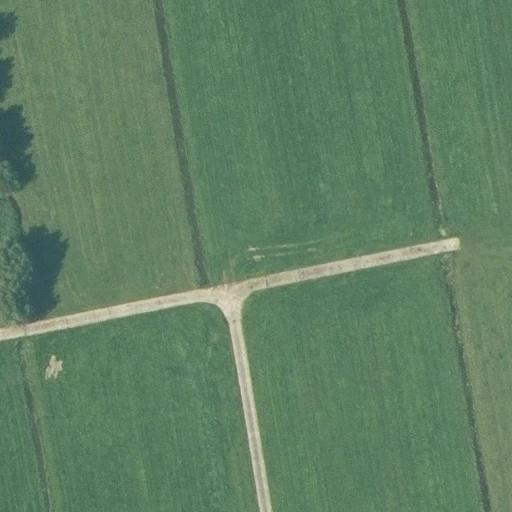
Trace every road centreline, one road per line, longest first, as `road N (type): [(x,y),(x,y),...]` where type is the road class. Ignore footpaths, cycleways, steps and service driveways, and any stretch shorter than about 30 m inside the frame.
road 1 (track): [(265,511),(229,287),(0,334)]
road 2 (track): [(229,287),(461,243)]
